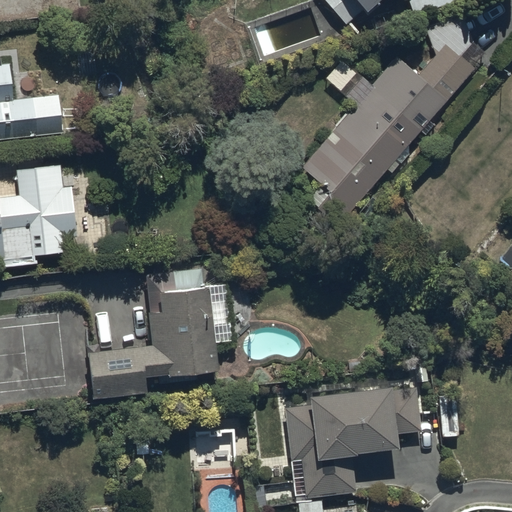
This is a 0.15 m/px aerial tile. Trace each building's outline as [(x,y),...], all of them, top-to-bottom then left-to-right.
[(0,0),(0,12),(15,11),(14,0),(0,0)] [(327,0),(339,13),(353,0),(359,7),(367,0),(406,0),(407,2),(412,0),(327,0)] [(355,110),(299,172),(318,192),(302,209),(334,237),(487,61),(472,47),(461,19),(425,30),(435,60),(417,80),(388,54),(345,101),(355,110)] [(0,69),(0,146),(62,141),(58,100),(13,104),(10,68),(0,69)] [(0,262),(32,259),(31,250),(68,247),(66,233),(74,232),(69,180),(59,181),(57,159),(13,163),(16,190),(0,191),(0,262)] [(203,280),(202,269),(144,274),(150,348),(139,349),(139,341),(85,345),(91,402),(146,397),(145,383),(166,382),(166,385),(218,381),(215,343),(232,342),(227,278),(203,280)] [(301,450),(304,488),(356,483),(354,454),(399,450),(396,426),(421,423),(417,379),(391,382),(391,385),(308,393),(308,396),(284,398),(289,451),(301,450)]
